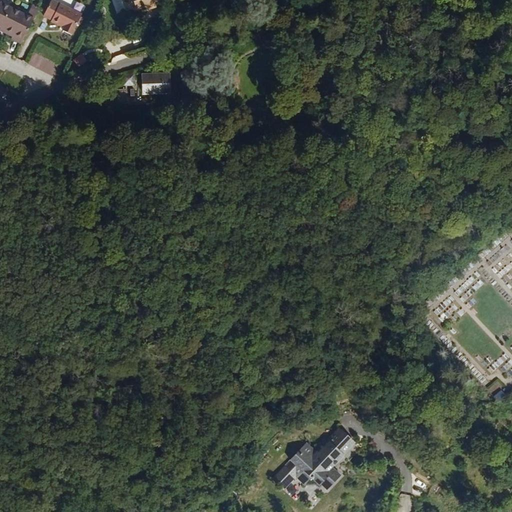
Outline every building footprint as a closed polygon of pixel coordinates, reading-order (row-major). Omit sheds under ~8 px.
[(25,32),(37,7),(22,0),(0,0),(0,14),(3,16),(17,22),(16,25),(15,27),(25,32)] [(59,11),(64,0),(49,0),(48,3),(55,7),(55,9),(59,11)] [(76,22),(86,2),(80,0),(64,0),(59,11),(68,15),(67,18),(76,22)] [(17,22),(3,16),(2,18),(16,25),(17,22)] [(269,35),(268,31),(271,31),(271,26),(265,26),(265,28),(257,28),(258,35),(269,35)] [(135,85),(134,74),(124,74),(124,86),(135,85)] [(163,94),(163,74),(143,74),(144,95),(163,94)] [(7,88),(11,81),(0,75),(0,87),(4,90),(7,88)] [(495,400),(503,394),(498,388),(491,395),(495,400)] [(354,442),(338,427),(328,437),(344,453),(354,442)] [(328,463),(333,458),(336,461),(344,453),(328,437),(326,439),(323,436),(317,442),(320,445),(315,450),(306,441),(298,449),(326,477),(327,476),(332,481),(339,474),(331,466),(328,463)] [(286,485),(295,476),(304,484),(318,484),(320,482),(326,477),(298,449),(274,474),(286,485)] [(331,466),(336,461),(333,458),(328,463),(331,466)] [(231,484),(237,478),(232,474),(226,480),(231,484)] [(286,485),(274,474),(270,478),(283,489),(286,485)] [(326,488),(331,482),(326,477),(320,482),(326,488)] [(235,488),(241,482),(237,478),(231,484),(235,488)]
